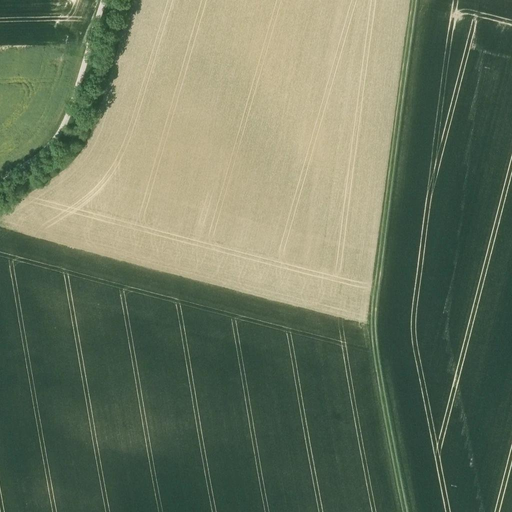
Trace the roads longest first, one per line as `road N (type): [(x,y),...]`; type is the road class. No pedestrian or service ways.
road 1 (track): [(411,511),(377,330),(422,0)]
road 2 (track): [(0,222),(84,160),(140,0)]
road 3 (track): [(113,0),(64,142),(0,190)]
